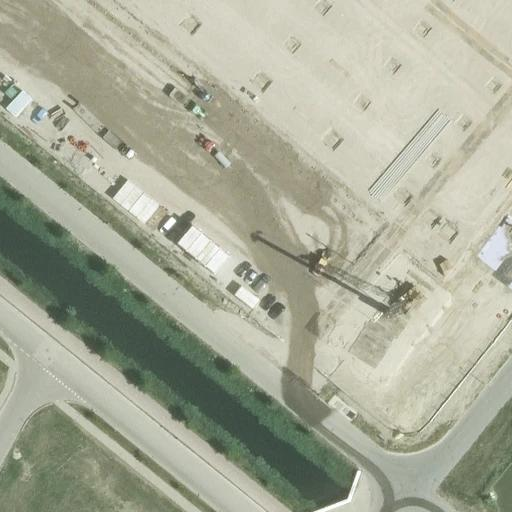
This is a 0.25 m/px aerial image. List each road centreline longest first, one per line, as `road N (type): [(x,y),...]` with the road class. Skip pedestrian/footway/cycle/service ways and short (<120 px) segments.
road 1 (unclassified): [(0,162),(411,495)]
road 2 (tertiary): [(239,511),(49,358)]
road 3 (unclassified): [(411,495),(511,373)]
